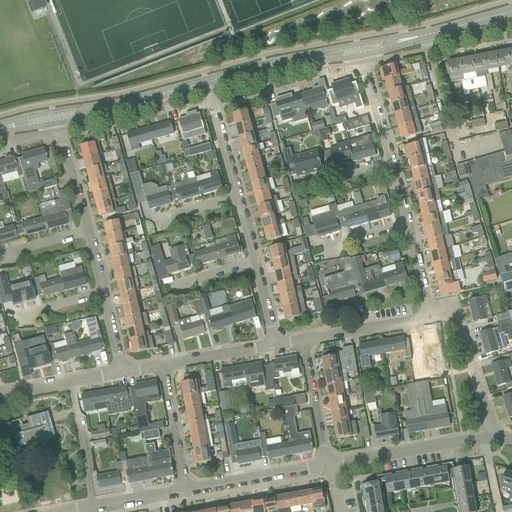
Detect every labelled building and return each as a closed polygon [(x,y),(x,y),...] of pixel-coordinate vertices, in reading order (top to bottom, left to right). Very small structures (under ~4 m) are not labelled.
[(41,0),(24,0),(32,19),(47,12),(41,0)] [(510,68),(511,68),(507,51),(496,53),(499,70),(510,68)] [(496,53),(492,54),(490,52),(485,53),(484,56),(487,72),(499,70),(496,53)] [(484,56),(472,58),(475,78),(484,77),(485,76),(487,76),(487,72),(484,56)] [(472,58),(460,60),(463,79),(466,79),(468,87),(469,92),(478,91),(475,78),(472,58)] [(466,79),(463,79),(460,60),(448,63),(450,75),(447,75),(449,83),(460,81),(461,88),(468,87),(466,79)] [(417,71),(425,69),(423,63),(415,65),(417,71)] [(396,65),(390,67),(390,64),(380,65),(381,69),(379,70),(382,81),(413,72),(412,70),(405,72),(405,70),(398,72),(396,65)] [(428,77),(426,72),(425,69),(417,71),(417,73),(420,72),(422,79),(428,77)] [(399,77),(413,73),(413,72),(382,81),(382,82),(385,81),(388,92),(402,88),(399,77)] [(363,108),(355,83),(350,85),(348,80),(331,85),(332,90),(327,92),(329,98),(332,108),(338,106),(337,102),(351,98),(355,111),(363,108)] [(312,91),(300,95),(304,107),(317,102),(318,107),(319,109),(320,110),(322,110),(324,109),(326,108),(326,106),(326,104),(325,100),(325,99),(329,98),(327,92),(326,89),(322,91),(321,88),(319,89),(318,87),(313,89),(312,91)] [(391,104),(405,99),(402,88),(388,92),(391,104)] [(428,102),(434,100),(432,92),(426,94),(428,102)] [(271,106),(270,106),(273,118),(280,116),(290,113),(292,120),(293,124),(308,119),(306,116),(304,107),(300,95),(288,98),(287,95),(275,99),(276,102),(275,102),(276,105),(271,106)] [(394,115),(415,109),(412,98),(405,99),(391,104),(394,115)] [(467,106),(457,108),(456,104),(448,106),(451,119),(458,118),(459,120),(469,117),(467,106)] [(398,127),(419,121),(415,109),(394,115),(398,127)] [(250,122),(249,120),(247,110),(232,114),(235,126),(250,122)] [(185,118),(178,120),(184,141),(205,135),(199,114),(196,115),(196,113),(195,112),(185,115),(186,117),(186,118),(185,118)] [(443,131),(438,115),(432,117),(434,124),(430,125),(432,134),(443,131)] [(345,132),(363,127),(360,119),(346,122),(347,123),(343,124),(345,132)] [(471,129),(484,127),(483,120),(470,122),(471,129)] [(418,121),(398,127),(401,139),(404,138),(405,141),(416,138),(415,135),(421,133),(418,121)] [(170,122),(149,128),(152,140),(174,134),(173,133),(171,124),(170,122)] [(239,138),(253,134),(250,122),(235,126),(239,138)] [(311,133),(324,129),(322,122),(309,125),(311,133)] [(495,132),(508,130),(506,123),(494,125),(495,132)] [(138,144),(152,140),(148,128),(127,134),(132,152),(139,150),(138,144)] [(326,136),(329,135),(328,129),(318,132),(321,144),(327,142),(326,136)] [(105,140),(103,132),(102,132),(86,136),(89,145),(80,147),(83,159),(101,154),(97,142),(105,140)] [(500,142),(511,138),(511,137),(510,132),(498,134),(500,142)] [(242,149),(256,145),(253,134),(239,138),(242,149)] [(375,156),(372,144),(369,136),(361,138),(362,141),(357,143),(349,145),(348,142),(353,162),(375,156)] [(117,137),(111,139),(114,150),(120,149),(117,137)] [(511,138),(500,142),(502,147),(511,143),(511,138)] [(403,148),(405,159),(423,155),(420,144),(419,140),(408,143),(409,146),(403,148)] [(353,162),(348,142),(340,144),(336,145),(337,148),(329,150),(333,168),(353,162)] [(511,143),(502,147),(504,152),(505,152),(511,149),(511,143)] [(263,150),(258,152),(256,145),(242,149),(245,161),(264,155),(263,150)] [(183,151),(185,158),(203,154),(200,146),(188,150),(183,151)] [(22,158),(18,159),(23,176),(28,194),(44,190),(42,183),(38,184),(34,172),(38,170),(37,164),(46,161),(45,157),(46,157),(45,155),(44,155),(42,149),(23,155),(21,155),(22,158)] [(118,162),(123,160),(120,149),(114,150),(117,158),(118,162)] [(317,151),(292,158),(290,149),(282,151),(286,167),(294,165),(297,177),(322,171),(317,151)] [(444,162),(451,160),(448,149),(442,150),(444,158),(442,159),(444,162)] [(509,163),(505,152),(504,152),(499,154),(502,165),(509,163)] [(97,155),(101,154),(83,159),(87,171),(100,167),(97,155)] [(423,155),(405,159),(405,160),(408,159),(411,171),(425,167),(431,166),(428,154),(423,155)] [(496,167),(502,165),(499,154),(493,156),(496,167)] [(259,157),(264,156),(264,155),(245,161),(248,172),(262,169),(259,157)] [(162,157),(158,158),(160,165),(167,162),(165,156),(162,157)] [(490,168),(496,167),(493,156),(487,157),(490,168)] [(13,158),(11,158),(9,157),(4,158),(4,160),(0,161),(0,192),(0,193),(4,192),(2,186),(3,186),(3,184),(18,179),(18,177),(23,176),(18,159),(14,160),(13,158)] [(484,170),(490,168),(487,157),(481,159),(484,170)] [(131,171),(138,169),(135,159),(128,160),(131,171)] [(478,172),(484,170),(481,159),(475,161),(478,172)] [(121,173),(126,172),(123,160),(118,162),(119,166),(119,167),(121,173)] [(485,186),(511,177),(511,161),(509,163),(502,165),(496,167),(490,168),(484,170),(478,172),(472,174),(468,176),(476,202),(487,199),(489,198),(485,186)] [(472,174),(478,172),(475,161),(469,163),(472,174)] [(468,176),(472,174),(469,163),(463,165),(466,176),(468,176)] [(164,165),(157,167),(159,175),(166,173),(164,165)] [(459,178),(466,176),(463,165),(456,167),(459,178)] [(104,174),(107,173),(105,166),(100,167),(87,171),(90,182),(103,178),(105,178),(104,174)] [(425,167),(411,171),(414,182),(428,178),(428,180),(434,179),(431,166),(425,167)] [(251,184),(265,180),(262,169),(248,172),(251,184)] [(124,186),(130,184),(126,172),(121,173),(124,186)] [(174,200),(170,187),(170,186),(148,192),(148,189),(144,190),(138,172),(130,174),(135,193),(144,191),(149,210),(171,204),(170,201),(174,200)] [(211,179),(197,183),(200,195),(222,189),(217,172),(209,174),(211,179)] [(103,178),(90,182),(93,194),(112,189),(109,177),(105,178),(103,178)] [(179,201),(200,195),(195,178),(174,184),(175,186),(170,187),(174,200),(178,199),(179,201)] [(428,180),(428,178),(414,182),(414,183),(411,183),(414,194),(436,188),(434,179),(428,180)] [(254,196),(268,192),(265,180),(251,184),(254,196)] [(468,184),(467,181),(462,182),(465,193),(471,191),(468,184)] [(384,184),(378,186),(380,193),(383,195),(387,194),(384,184)] [(57,186),(56,186),(57,193),(60,201),(54,202),(55,209),(41,213),(45,230),(67,224),(63,213),(69,211),(64,191),(62,187),(62,185),(57,186)] [(417,194),(419,205),(434,202),(439,200),(438,197),(432,198),(431,191),(436,190),(436,188),(414,194),(414,195),(417,194)] [(114,200),(115,200),(112,189),(93,194),(96,205),(114,200)] [(472,198),(473,198),(471,191),(465,193),(459,195),(462,206),(473,202),(472,198)] [(276,197),(270,199),(268,192),(254,196),(257,207),(277,202),(276,197)] [(130,212),(136,210),(132,196),(127,197),(130,212)] [(377,202),(363,206),(365,211),(368,223),(390,217),(384,197),(376,199),(377,202)] [(114,209),(116,208),(114,200),(96,205),(99,217),(101,217),(101,219),(115,216),(114,212),(114,209)] [(434,202),(419,205),(422,217),(436,214),(436,215),(442,214),(439,201),(439,200),(434,202)] [(276,202),(277,202),(257,207),(261,219),(275,215),(279,213),(276,202)] [(474,223),(480,221),(474,203),(469,205),(471,212),(464,215),(465,218),(472,216),(474,223)] [(330,213),(312,218),(317,237),(339,231),(338,229),(342,228),(339,218),(338,213),(335,204),(328,206),(330,213)] [(354,208),(338,213),(339,218),(342,228),(346,227),(346,229),(368,223),(365,211),(363,206),(363,205),(354,208)] [(24,236),(45,230),(41,213),(40,213),(42,219),(20,224),(20,226),(17,226),(19,235),(23,234),(24,236)] [(440,225),(444,224),(442,214),(436,215),(436,214),(422,217),(424,229),(440,225)] [(283,221),(277,223),(275,215),(261,219),(264,230),(278,226),(283,225),(283,221)] [(107,236),(121,233),(118,221),(104,224),(107,236)] [(299,228),(300,228),(298,221),(292,222),(294,230),(295,230),(297,237),(301,236),(299,228)] [(439,226),(444,225),(444,224),(440,225),(424,229),(427,241),(441,237),(439,226)] [(205,241),(212,239),(208,225),(201,228),(205,241)] [(17,226),(13,227),(12,226),(0,229),(0,242),(16,238),(15,236),(19,235),(17,226)] [(278,226),(264,230),(267,242),(277,240),(281,238),(278,226)] [(479,239),(480,239),(485,238),(481,226),(472,229),(473,233),(475,234),(478,233),(479,239)] [(123,234),(121,234),(121,233),(107,236),(109,248),(124,245),(132,243),(131,239),(125,241),(123,234)] [(218,259),(240,253),(235,236),(213,242),(218,259)] [(445,249),(453,247),(450,236),(441,238),(441,237),(427,241),(430,252),(445,249)] [(302,254),(309,252),(305,238),(299,240),(301,247),(291,250),(291,251),(286,253),(284,243),(273,245),(274,248),(267,249),(268,256),(270,257),(271,256),(272,261),(287,258),(293,256),(302,254)] [(197,266),(218,259),(213,242),(215,248),(192,254),(193,255),(190,256),(192,265),(196,264),(197,266)] [(124,245),(132,243),(124,245),(109,248),(112,260),(126,256),(132,255),(131,251),(125,252),(124,245)] [(159,245),(150,248),(157,274),(166,271),(168,275),(189,268),(188,266),(192,265),(190,256),(186,245),(169,250),(172,260),(164,262),(159,245)] [(444,250),(453,248),(453,247),(445,249),(430,252),(433,264),(447,261),(444,250)] [(387,261),(400,259),(399,251),(386,254),(387,261)] [(484,259),(476,261),(477,264),(485,262),(491,261),(489,253),(483,255),(484,259)] [(511,253),(495,260),(500,276),(507,273),(505,266),(511,264),(511,253)] [(78,255),(72,257),(74,264),(80,262),(78,255)] [(127,257),(132,256),(132,255),(126,256),(112,260),(115,271),(129,268),(127,257)] [(287,258),(272,261),(275,272),(289,269),(294,268),(295,267),(293,256),(287,258)] [(355,278),(349,258),(343,259),(343,260),(344,260),(344,273),(323,280),(327,293),(328,297),(328,296),(330,304),(355,296),(354,292),(359,291),(355,278)] [(358,258),(350,260),(355,278),(359,291),(359,292),(364,291),(364,293),(386,287),(382,275),(381,271),(364,276),(362,270),(360,264),(358,258)] [(447,261),(433,264),(435,276),(449,273),(450,273),(456,272),(453,259),(447,261)] [(487,268),(483,269),(483,272),(484,274),(494,272),(491,261),(485,262),(487,268)] [(386,287),(407,280),(402,263),(394,266),(395,271),(382,275),(386,287)] [(74,269),(59,273),(60,279),(64,291),(85,285),(81,268),(80,267),(74,269)] [(117,283),(132,280),(129,268),(115,271),(117,283)] [(277,284),(292,281),(289,269),(275,272),(277,284)] [(500,276),(499,276),(504,293),(511,290),(511,271),(507,273),(500,276)] [(460,291),(458,282),(456,272),(450,273),(449,273),(435,276),(438,288),(442,287),(444,295),(460,291)] [(483,283),(496,280),(495,272),(494,272),(484,274),(482,275),(483,283)] [(5,276),(0,277),(0,302),(0,305),(10,302),(11,302),(12,304),(12,306),(14,305),(22,303),(23,303),(23,302),(24,302),(25,303),(25,302),(34,299),(31,288),(29,281),(9,286),(8,287),(5,276)] [(60,279),(46,283),(44,276),(33,279),(33,281),(37,296),(42,295),(42,297),(64,291),(60,279)] [(134,292),(138,291),(136,280),(132,280),(117,283),(120,295),(134,292)] [(300,287),(293,288),(292,281),(277,284),(280,296),(294,293),(301,292),(300,287)] [(247,289),(240,291),(243,299),(249,297),(247,289)] [(135,292),(138,291),(134,292),(120,295),(122,306),(137,303),(135,292)] [(294,293),(280,296),(282,308),(283,307),(297,305),(303,303),(301,292),(294,293)] [(209,311),(205,296),(198,297),(203,313),(209,311)] [(483,308),(488,306),(485,297),(468,301),(474,323),(486,320),(483,308)] [(322,312),(320,302),(319,299),(313,300),(315,307),(314,307),(315,313),(322,312)] [(234,324),(255,318),(250,300),(229,307),(234,324)] [(178,323),(178,322),(172,302),(165,305),(172,325),(178,323)] [(125,318),(140,315),(137,303),(122,306),(120,307),(121,314),(122,314),(124,314),(125,318)] [(297,305),(283,307),(286,319),(285,319),(285,320),(306,315),(306,314),(303,303),(297,305)] [(208,311),(203,313),(204,315),(208,330),(212,328),(213,331),(215,330),(215,331),(217,332),(222,331),(222,329),(222,328),(234,324),(229,307),(228,307),(228,306),(222,308),(223,314),(210,318),(208,312),(208,311)] [(497,322),(510,319),(508,313),(495,316),(497,322)] [(140,315),(125,318),(128,330),(142,327),(148,325),(146,314),(140,315)] [(188,319),(178,322),(178,323),(180,328),(183,340),(205,334),(204,331),(208,330),(204,315),(198,317),(200,322),(190,324),(188,320),(188,319)] [(100,346),(102,346),(95,318),(84,320),(90,340),(76,344),(79,356),(82,355),(82,356),(84,357),(88,356),(89,354),(88,354),(101,350),(100,346)] [(508,342),(511,341),(511,327),(510,319),(497,322),(498,328),(497,328),(497,329),(492,331),(491,330),(479,333),(486,355),(503,350),(499,335),(503,334),(504,337),(507,336),(508,342)] [(54,326),(44,328),(45,331),(46,336),(56,334),(54,326)] [(142,327),(128,330),(130,342),(149,338),(148,332),(144,333),(142,327)] [(168,346),(173,344),(170,332),(165,333),(168,346)] [(415,348),(435,345),(433,332),(411,336),(412,339),(408,339),(411,357),(417,357),(415,348)] [(76,344),(72,333),(63,335),(66,347),(55,350),(53,344),(49,346),(53,361),(57,360),(58,362),(60,362),(60,363),(62,364),(66,363),(67,361),(67,360),(79,356),(76,344)] [(152,337),(130,342),(133,354),(148,351),(154,349),(152,337)] [(408,339),(403,340),(403,338),(381,342),(384,355),(404,351),(405,358),(411,357),(408,339)] [(22,342),(12,344),(19,369),(28,366),(29,370),(47,365),(50,364),(45,344),(24,350),(22,342)] [(381,342),(359,346),(360,349),(361,355),(361,357),(360,357),(362,368),(370,367),(369,357),(384,355),(381,342)] [(324,372),(356,367),(352,347),(352,348),(343,350),(343,352),(335,354),(335,356),(322,359),(324,372)] [(299,375),(297,369),(295,357),(273,361),(274,363),(270,364),(270,365),(271,373),(273,380),(299,375)] [(506,369),(511,368),(508,360),(491,365),(497,387),(505,384),(507,390),(511,388),(511,382),(509,383),(506,369)] [(270,365),(262,367),(261,363),(243,366),(247,386),(248,390),(265,387),(266,392),(275,390),(273,383),(273,380),(271,373),(270,365)] [(233,389),(247,386),(243,366),(221,370),(224,388),(232,387),(233,389)] [(345,382),(344,379),(344,378),(347,374),(357,372),(356,367),(324,372),(327,386),(341,383),(345,382)] [(440,371),(418,375),(419,383),(441,379),(440,371)] [(181,384),(179,385),(180,392),(182,391),(184,397),(205,393),(209,392),(215,391),(212,372),(204,374),(207,388),(200,389),(199,380),(181,384)] [(135,388),(130,389),(133,405),(138,434),(143,433),(153,431),(152,425),(149,425),(145,404),(149,403),(147,396),(158,395),(155,382),(135,385),(135,388)] [(445,406),(432,408),(427,382),(417,384),(423,419),(427,419),(429,430),(449,427),(447,415),(446,415),(445,406)] [(341,383),(327,386),(329,399),(344,397),(349,396),(348,390),(343,391),(341,383)] [(427,419),(423,419),(417,384),(406,386),(411,412),(405,413),(407,422),(406,422),(408,434),(429,430),(427,419)] [(125,388),(103,391),(106,404),(108,416),(117,415),(116,411),(133,408),(130,389),(126,390),(125,388)] [(91,407),(106,404),(103,391),(81,395),(85,413),(92,412),(91,407)] [(366,405),(375,404),(373,392),(370,393),(370,392),(366,393),(366,394),(364,394),(366,405)] [(198,395),(205,394),(205,393),(184,397),(186,411),(201,408),(198,395)] [(509,418),(511,417),(511,393),(502,397),(509,418)] [(223,407),(229,406),(227,394),(221,395),(223,407)] [(282,409),(296,407),(306,405),(304,395),(292,397),(293,398),(275,401),(276,410),(282,409)] [(332,412),(346,410),(344,397),(329,399),(332,412)] [(296,407),(282,409),(288,443),(290,455),(312,451),(311,446),(312,446),(312,445),(311,445),(310,439),(303,441),(302,434),(297,435),(293,417),(297,416),(296,407)] [(201,408),(186,411),(189,424),(203,421),(206,421),(205,416),(202,416),(201,408)] [(355,422),(349,423),(346,410),(332,412),(334,426),(355,422)] [(45,441),(55,438),(47,413),(26,419),(28,425),(19,428),(21,433),(13,436),(18,454),(47,445),(45,441)] [(398,436),(396,426),(394,413),(380,416),(381,426),(374,427),(376,440),(398,436)] [(223,433),(223,432),(220,418),(215,419),(216,427),(215,427),(216,434),(223,433)] [(191,438),(206,435),(203,421),(189,424),(191,438)] [(336,440),(357,436),(355,422),(334,426),(336,440)] [(233,424),(225,426),(229,446),(234,446),(237,445),(233,424)] [(145,441),(160,439),(158,430),(153,431),(143,433),(149,467),(148,467),(151,480),(173,476),(172,471),(172,470),(172,469),(169,458),(156,460),(154,444),(145,445),(145,441)] [(108,431),(91,434),(92,440),(110,437),(108,431)] [(266,445),(264,433),(260,434),(262,446),(264,458),(268,458),(268,459),(290,455),(288,443),(266,447),(266,445)] [(194,451),(208,448),(206,435),(191,438),(194,451)] [(94,449),(106,447),(105,441),(93,443),(94,449)] [(234,446),(229,446),(231,455),(236,454),(237,464),(238,466),(260,462),(260,459),(264,458),(262,446),(261,446),(261,441),(256,442),(257,448),(236,452),(234,446)] [(194,465),(211,462),(208,448),(194,451),(191,451),(194,465)] [(148,467),(128,471),(125,456),(119,457),(124,482),(128,481),(129,484),(151,480),(148,467)] [(120,483),(124,482),(119,457),(120,462),(115,463),(117,473),(97,477),(99,489),(121,485),(120,483)] [(466,467),(465,462),(456,463),(457,469),(453,470),(453,467),(452,467),(459,511),(475,511),(469,475),(473,474),(472,468),(468,469),(468,467),(466,467)] [(387,494),(449,483),(447,467),(384,479),(387,494)] [(510,493),(511,487),(511,474),(505,472),(499,490),(510,493)] [(383,511),(379,491),(378,480),(369,482),(369,485),(363,486),(367,511),(383,511)] [(305,492),(305,491),(304,489),(298,490),(301,507),(312,505),(313,510),(310,491),(305,492)] [(313,510),(325,508),(322,489),(310,491),(313,510)] [(289,510),(301,507),(298,490),(292,492),(291,493),(291,495),(287,496),(289,510)] [(13,497),(1,498),(2,503),(17,502),(17,494),(12,494),(13,497)] [(287,496),(275,498),(277,511),(289,511),(289,510),(287,496)] [(275,498),(263,500),(265,511),(277,511),(275,498)] [(253,511),(265,511),(263,500),(251,502),(253,511)] [(241,511),(253,511),(251,502),(240,504),(241,511)]
